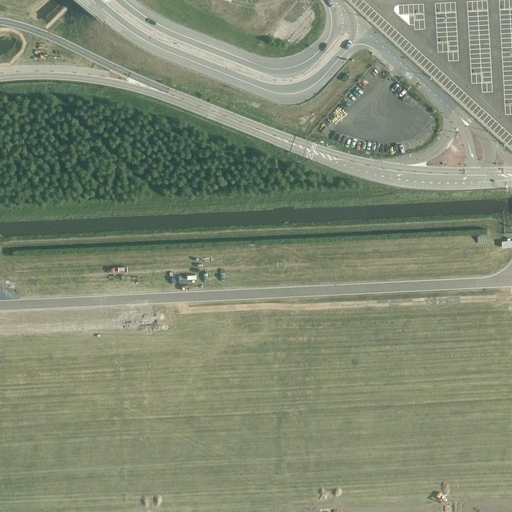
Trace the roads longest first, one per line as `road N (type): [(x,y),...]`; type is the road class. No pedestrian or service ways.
road 1 (unclassified): [(97,0),(160,45),(284,91),(322,74),(351,39),(353,21)]
road 2 (unclassified): [(330,0),(335,32),(315,61),(289,75),(160,30),(119,0)]
road 3 (unclassified): [(216,112),(0,20)]
road 4 (unclassified): [(404,65),(511,165)]
